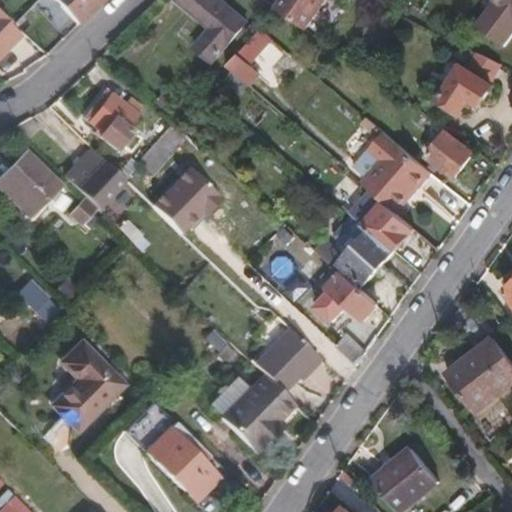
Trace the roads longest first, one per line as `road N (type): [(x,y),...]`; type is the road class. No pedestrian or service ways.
road 1 (residential): [(281,511),(511,188)]
road 2 (unknown): [(390,358),(511,505)]
road 3 (residential): [(0,114),(131,0)]
